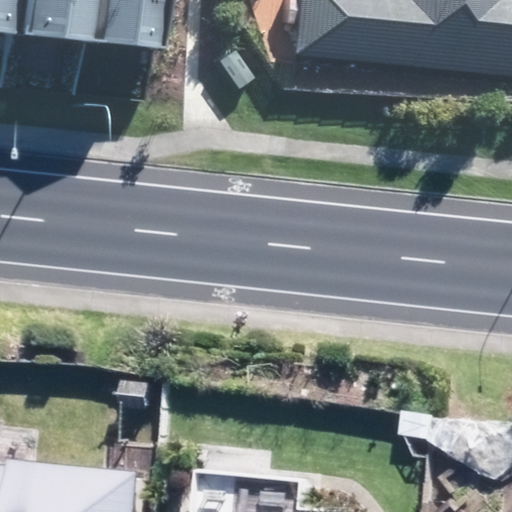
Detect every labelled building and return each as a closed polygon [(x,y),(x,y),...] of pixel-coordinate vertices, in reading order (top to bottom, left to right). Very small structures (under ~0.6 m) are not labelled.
[(0,0),(0,12),(124,24),(126,0),(0,0)] [(511,0),(296,0),(292,53),(511,71),(511,0)] [(47,366),(13,363),(8,415),(43,418),(47,366)] [(207,443),(206,460),(201,511),(368,511),(368,508),(324,504),(327,470),(269,466),(271,448),(207,443)] [(147,511),(152,461),(0,447),(0,511),(147,511)]
